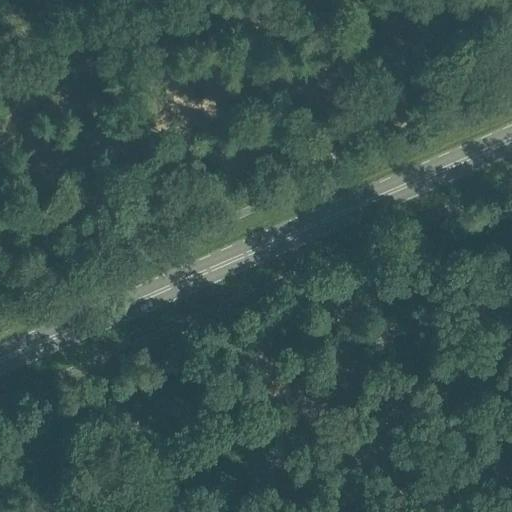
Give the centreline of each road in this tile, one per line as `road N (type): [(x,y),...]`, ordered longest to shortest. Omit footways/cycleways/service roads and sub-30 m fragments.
road 1 (primary): [(0,361),(511,140)]
road 2 (track): [(0,47),(122,32),(257,0)]
